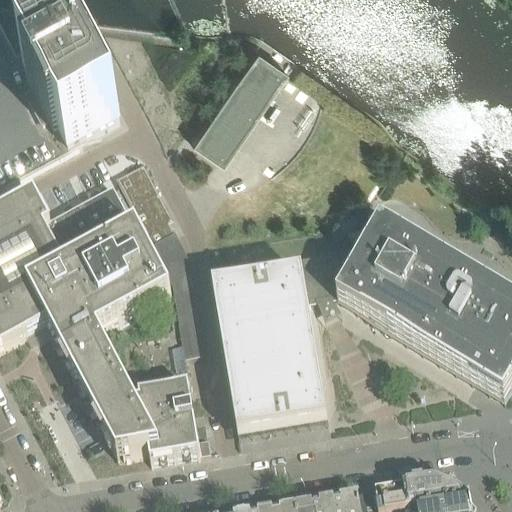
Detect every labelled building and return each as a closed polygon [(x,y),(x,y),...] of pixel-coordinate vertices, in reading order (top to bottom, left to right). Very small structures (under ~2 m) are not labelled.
[(120,128),(76,46),(23,74),(18,65),(0,32),(0,197),(70,160),(79,155),(77,151),(120,128)] [(280,77),(284,72),(281,71),(280,73),(254,55),(255,53),(253,51),(189,144),(191,146),(193,144),(218,162),(217,164),(219,165),(280,78),(280,77)] [(118,186),(116,187),(120,194),(175,299),(186,366),(204,363),(193,294),(188,267),(175,242),(169,231),(173,229),(145,175),(144,173),(118,187),(118,186)] [(191,396),(186,366),(175,299),(120,194),(114,198),(114,197),(111,199),(50,231),(35,202),(0,220),(0,358),(28,344),(23,334),(43,324),(52,342),(118,467),(149,462),(151,472),(201,464),(198,449),(189,396),(191,396)] [(511,400),(511,314),(382,239),(371,257),(300,269),(310,315),(338,310),(339,313),(505,412),(511,400)] [(327,426),(310,315),(300,269),(268,275),(270,289),(214,299),(232,407),(239,447),(328,432),(327,426)] [(207,448),(198,449),(201,464),(211,462),(209,448),(207,448)] [(454,511),(471,509),(458,499),(451,494),(435,489),(429,490),(361,501),(358,506),(359,511),(454,511)] [(359,511),(358,506),(354,503),(346,504),(343,509),(322,511),(359,511)]
